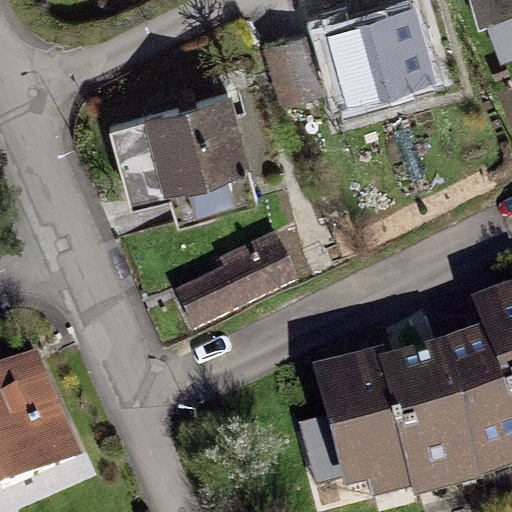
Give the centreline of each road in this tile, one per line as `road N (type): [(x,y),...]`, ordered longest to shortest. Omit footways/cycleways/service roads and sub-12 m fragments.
road 1 (residential): [(511,213),(135,408)]
road 2 (residential): [(16,96),(239,0)]
road 3 (residential): [(79,247),(135,408)]
road 4 (residential): [(16,96),(79,247)]
